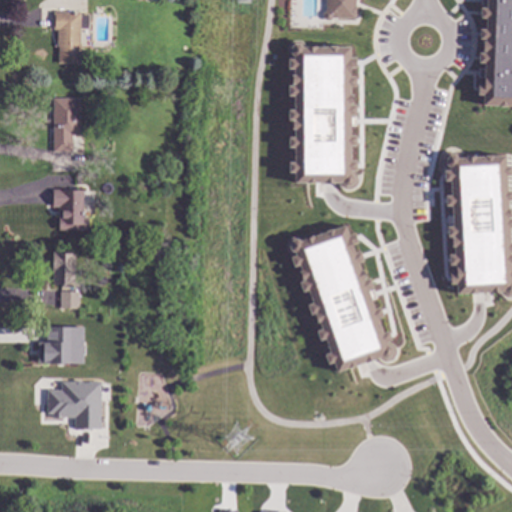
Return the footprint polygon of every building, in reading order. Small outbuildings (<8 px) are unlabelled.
[(324,0),(354,0),(354,7),(355,7),(355,16),(354,16),(354,18),(331,18),(328,21),(324,21),(321,18),(321,13),(324,11),(324,0)] [(511,0),(511,106),(481,105),(481,95),(475,95),(476,84),(481,85),(481,77),(476,77),(476,69),(482,69),(482,63),(476,63),(477,52),(482,53),(482,51),(480,51),(480,42),(483,42),(483,40),(477,39),(477,29),(483,29),(483,18),(478,18),(478,8),(483,8),(483,5),(478,5),(478,0),(511,0)] [(79,15),(88,16),(87,30),(79,30),(79,65),(57,64),(57,47),(56,47),(56,31),(52,31),(52,13),(79,14),(79,15)] [(287,58),(290,58),(287,53),(287,47),(286,47),(286,45),(292,39),(300,39),(306,45),(308,45),(313,45),(315,45),(315,46),(328,46),(328,45),(336,45),(336,46),(349,46),(349,57),(355,57),(355,59),(354,59),(354,64),(356,64),(356,67),(349,67),(349,73),(349,75),(355,75),(355,86),(349,86),(349,93),(352,93),(352,96),(351,96),(351,100),(352,100),(352,103),(349,103),(349,104),(355,104),(355,115),(349,115),(349,135),(355,135),(355,145),(349,145),(349,160),(355,160),(355,170),(351,170),(355,175),(355,183),(350,188),(342,188),(336,182),(333,182),(333,183),(330,183),(325,183),(323,183),(323,182),(313,182),(313,183),(306,183),(306,182),(293,182),(292,172),(287,172),(287,161),(293,161),(293,147),(287,147),(287,136),(292,136),(292,129),(290,129),(290,126),(291,126),(291,121),(290,121),(290,119),(287,119),(287,109),(293,109),(293,95),(287,95),(287,84),(293,84),(293,83),(290,83),(290,81),(291,81),(291,76),(290,76),(290,74),(293,74),(293,68),(287,68),(287,58)] [(79,137),(71,137),(71,153),(52,153),(52,100),(78,99),(79,137)] [(446,153),(454,152),(459,158),(503,156),(504,167),(509,166),(510,176),(504,176),(505,191),(511,191),(511,201),(505,201),(506,210),(508,209),(508,219),(511,219),(511,228),(507,229),(507,243),(511,243),(511,253),(508,253),(508,255),(511,255),(511,263),(509,264),(509,270),(511,269),(511,280),(510,280),(511,281),(511,296),(511,297),(503,298),(497,292),(454,294),(454,284),(448,284),(447,275),(453,274),(453,265),(447,265),(447,255),(452,255),(452,246),(449,246),(449,236),(445,236),(445,227),(450,226),(449,206),(444,206),(443,196),(449,196),(448,181),(442,181),(442,171),(447,170),(447,169),(445,169),(441,166),(441,159),(446,153)] [(78,177),(71,178),(70,171),(77,170),(78,177)] [(82,218),(88,218),(87,231),(57,230),(57,207),(51,207),(51,189),(82,190),(82,218)] [(287,238),(295,236),(304,239),(343,226),(347,236),(353,233),(356,243),(350,245),(353,253),(358,251),(362,261),(356,263),(359,271),(362,270),(365,278),(362,279),(362,280),(368,278),(372,288),(366,290),(373,309),(378,307),(381,317),(376,319),(381,333),(386,331),(390,341),(384,342),(391,345),(394,352),(391,359),(383,362),(375,358),(334,373),(331,362),(326,364),(322,354),(328,353),(323,339),(317,341),(314,331),(319,329),(317,321),(315,322),(312,313),(308,314),(305,305),(310,304),(306,290),(301,292),(298,283),(304,281),(303,278),(299,280),(296,271),(299,270),(297,265),(292,267),(288,257),(293,256),(286,253),(284,245),(287,238)] [(56,253),(56,254),(74,254),(73,286),(52,285),(52,273),(51,273),(52,253),(56,253)] [(108,265),(98,265),(98,256),(108,256),(108,265)] [(77,293),(77,310),(59,309),(59,292),(77,293)] [(36,363),(81,363),(81,328),(45,328),(45,342),(36,342),(36,363)] [(45,390),(59,390),(59,382),(98,382),(98,429),(73,429),(73,417),(51,417),(51,414),(45,414),(45,390)]
